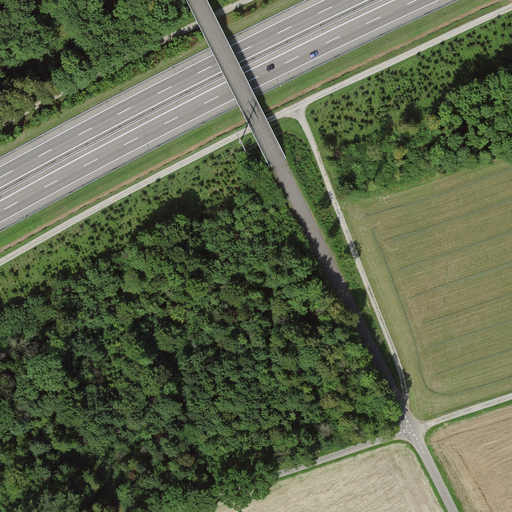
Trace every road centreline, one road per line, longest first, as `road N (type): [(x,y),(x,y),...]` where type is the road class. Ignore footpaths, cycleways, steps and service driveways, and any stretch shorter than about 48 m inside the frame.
road 1 (unclassified): [(453,511),(194,0)]
road 2 (motorway): [(0,212),(418,0)]
road 3 (motorway): [(347,0),(0,178)]
road 4 (track): [(511,398),(170,511)]
road 5 (track): [(406,415),(403,384),(299,106)]
road 6 (track): [(0,264),(269,120)]
road 7 (track): [(0,124),(247,0)]
road 8 (track): [(511,6),(269,120)]
